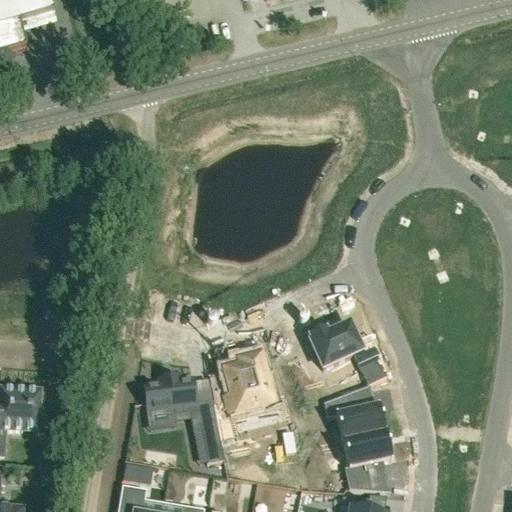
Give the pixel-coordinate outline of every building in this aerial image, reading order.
[(0,0),(0,61),(25,54),(18,28),(53,19),(48,0),(0,0)] [(308,348),(306,349),(319,376),(349,362),(358,382),(383,371),(368,340),(353,347),(347,335),(345,331),(323,341),(321,338),(306,345),(308,348)] [(224,408),(213,411),(219,444),(237,440),(235,435),(231,420),(276,408),(275,407),(266,371),(262,372),(259,363),(241,368),(242,372),(224,377),(230,397),(221,399),(224,408)] [(159,390),(144,392),(147,416),(147,417),(171,414),(172,420),(188,418),(190,423),(193,439),(200,438),(206,469),(223,466),(219,444),(213,411),(212,406),(194,408),(192,388),(191,384),(179,386),(178,382),(158,384),(159,390)] [(0,392),(0,460),(3,460),(4,435),(44,437),(45,423),(38,422),(40,395),(0,392)] [(351,399),(323,409),(326,424),(335,422),(340,448),(342,448),(383,438),(378,411),(374,412),(355,416),(351,399)] [(383,438),(342,448),(347,473),(343,474),(348,496),(373,498),(367,471),(391,466),(385,437),(383,438)] [(123,485),(136,487),(139,471),(126,469),(123,485)] [(125,493),(121,511),(141,511),(144,496),(125,493)] [(341,503),(339,511),(367,511),(368,505),(341,503)]
